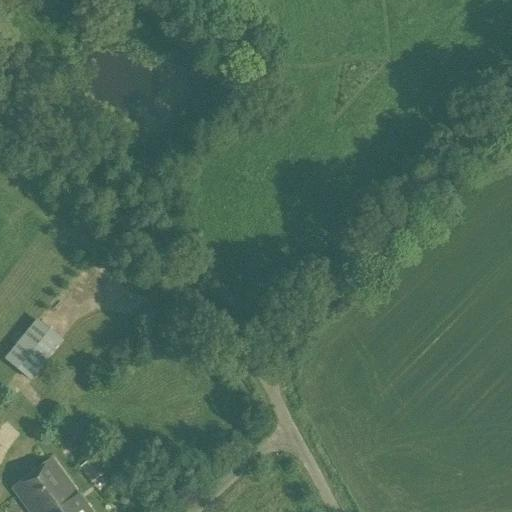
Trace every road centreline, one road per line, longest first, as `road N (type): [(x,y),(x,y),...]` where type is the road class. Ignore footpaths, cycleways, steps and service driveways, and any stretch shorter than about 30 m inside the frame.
road 1 (unclassified): [(286,424),(258,364),(511,96)]
road 2 (track): [(258,364),(103,206),(0,123)]
road 3 (unclassified): [(181,511),(286,424)]
